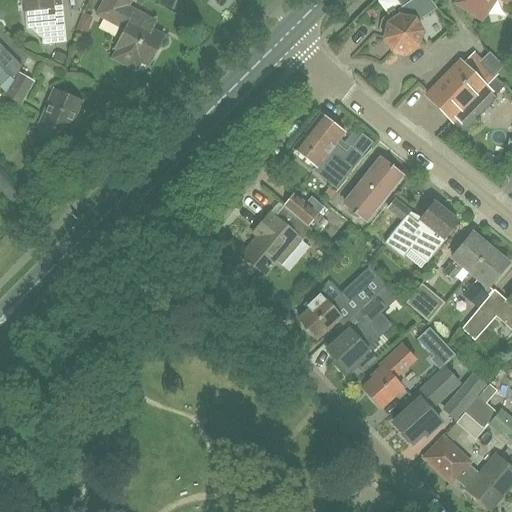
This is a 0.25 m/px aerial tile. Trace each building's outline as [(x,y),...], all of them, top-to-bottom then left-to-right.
[(61,0),(23,0),(25,12),(39,10),(43,45),(65,43),(61,0)] [(134,0),(105,0),(98,15),(125,30),(109,60),(136,74),(141,65),(148,69),(164,38),(151,31),(156,22),(130,8),(134,0)] [(416,23),(434,10),(436,9),(429,0),(411,0),(397,10),(399,13),(395,15),(396,16),(388,22),(386,21),(384,27),(385,27),(382,37),(380,37),(381,42),(383,42),(389,50),(387,51),(392,55),(393,53),(402,55),(403,58),(408,57),(408,54),(416,49),(417,50),(421,44),(419,44),(421,36),(423,36),(422,30),(420,30),(416,23)] [(457,0),(456,3),(481,20),(494,0),(457,0)] [(0,89),(7,96),(16,79),(15,78),(22,66),(2,46),(0,44),(0,89)] [(460,63),(426,97),(451,122),(485,88),(460,63)] [(19,75),(7,97),(18,104),(31,82),(19,75)] [(72,120),(79,101),(55,91),(40,126),(67,137),(74,121),(72,120)] [(305,132),(351,168),(360,157),(350,148),(345,153),(335,145),(343,134),(319,115),(305,132)] [(310,168),(314,167),(316,169),(321,162),(343,179),(351,168),(305,132),(292,149),(305,160),(305,164),(310,168)] [(367,223),(402,179),(379,160),(343,203),(367,223)] [(283,207),(307,227),(318,214),(293,195),(283,207)] [(402,221),(405,217),(409,213),(394,201),(387,209),(402,221)] [(310,230),(307,227),(283,207),(278,203),(269,214),(252,233),(258,238),(241,257),(263,276),(275,261),(281,266),(301,241),(310,230)] [(405,217),(402,221),(384,244),(402,259),(410,251),(426,264),(444,242),(442,240),(456,223),(454,221),(455,218),(449,213),(447,215),(432,203),(417,221),(419,222),(415,226),(405,217)] [(462,267),(469,274),(490,250),(471,234),(451,258),(454,261),(444,273),(451,280),(462,267)] [(494,292),(488,287),(507,265),(490,250),(469,274),(476,279),(462,297),(478,311),(485,302),(494,292)] [(358,312),(359,312),(386,287),(366,267),(359,274),(339,293),(342,297),(338,301),(331,308),(318,294),(305,306),(309,311),(298,320),(316,339),(336,321),(340,317),(337,315),(343,309),(352,318),(358,312)] [(419,285),(412,293),(405,302),(428,321),(444,302),(420,283),(419,285)] [(365,349),(367,347),(377,337),(368,328),(371,325),(369,322),(395,298),(386,287),(359,312),(366,319),(351,333),(349,331),(327,352),(335,361),(332,364),(345,377),(364,360),(360,356),(367,350),(365,349)] [(497,313),(485,302),(478,311),(462,331),(474,342),(495,317),(511,332),(511,295),(505,303),(506,303),(497,313)] [(445,344),(433,356),(430,359),(439,368),(454,354),(445,344)] [(361,389),(379,409),(402,388),(391,377),(401,368),(392,358),(372,377),(373,378),(361,389)] [(407,443),(409,442),(412,445),(423,434),(425,437),(440,422),(429,410),(458,384),(444,369),(403,407),(407,411),(393,424),(402,434),(400,436),(407,443)] [(472,376),(443,410),(454,419),(483,385),(472,376)] [(483,430),(490,422),(511,442),(511,418),(501,410),(497,415),(486,404),(496,391),(489,385),(478,397),(477,397),(463,413),(464,413),(463,414),(483,430)] [(474,440),(483,430),(463,414),(445,436),(453,442),(463,430),(474,440)] [(449,446),(443,439),(424,459),(431,465),(450,483),(454,479),(462,486),(461,487),(483,505),(491,496),(497,501),(511,482),(511,471),(495,457),(479,475),(474,471),(474,472),(466,466),(468,464),(449,446)] [(263,486),(277,472),(258,454),(244,469),(263,486)]
